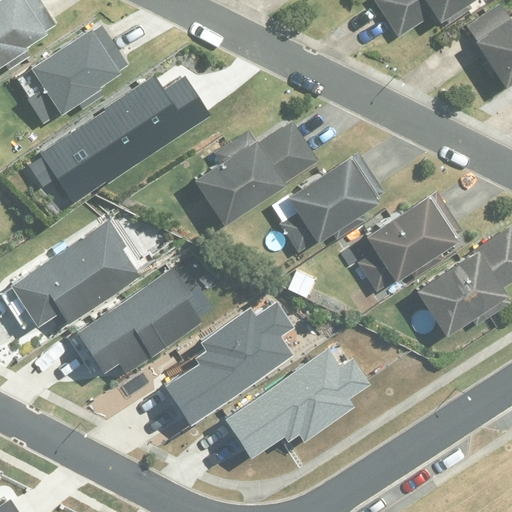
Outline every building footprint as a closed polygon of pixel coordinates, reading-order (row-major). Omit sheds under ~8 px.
[(0,0),(0,56),(6,64),(27,50),(20,40),(52,19),(39,0),(0,0)] [(445,24),(469,9),(465,3),(469,0),(370,0),(395,37),(427,16),(432,25),(441,19),(445,24)] [(495,6),(462,27),(471,41),(467,43),(498,89),(511,79),(511,13),(503,19),(495,6)] [(89,28),(85,22),(25,61),(27,65),(13,74),(25,92),(23,93),(40,119),(73,97),(79,105),(100,91),(93,81),(125,60),(100,21),(89,28)] [(58,180),(73,202),(210,113),(187,78),(165,92),(155,77),(39,152),(42,156),(25,167),(41,191),(58,180)] [(220,162),(195,178),(226,225),(287,186),(285,182),(320,160),(294,119),(259,143),(248,128),(213,151),(220,162)] [(337,239),(365,221),(362,215),(381,202),(351,157),(289,197),(298,211),(281,221),(300,251),(317,241),(319,243),(334,233),(337,239)] [(416,277),(444,259),(441,253),(458,242),(428,196),(368,235),(377,250),(359,261),(378,291),(396,280),(397,281),(412,271),(416,277)] [(105,213),(5,277),(32,319),(55,304),(63,317),(136,270),(118,243),(123,240),(105,213)] [(511,302),(503,288),(511,282),(511,225),(473,250),(475,252),(417,290),(448,337),(474,320),(477,325),(511,302)] [(185,286),(170,262),(71,323),(75,328),(66,334),(87,367),(96,362),(98,365),(114,355),(121,366),(199,318),(181,289),(185,286)] [(185,417),(291,350),(279,332),(292,324),(274,296),(253,310),(248,302),(195,335),(200,342),(189,349),(193,355),(159,376),(185,417)] [(336,362),(325,343),(219,410),(244,451),(279,429),(283,434),(294,427),(298,435),(352,402),(347,393),(367,380),(350,353),(336,362)] [(0,511),(18,511),(8,495),(0,500),(0,511)]
